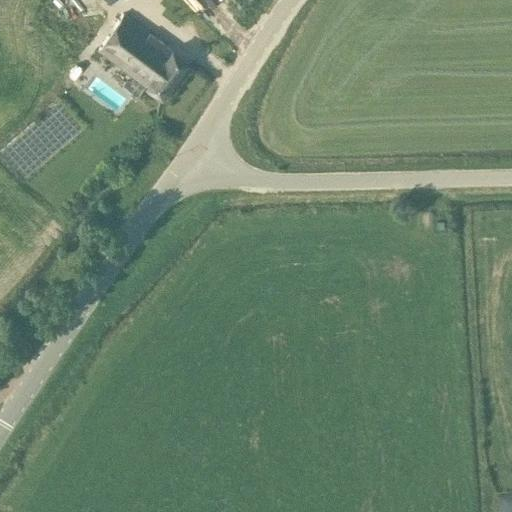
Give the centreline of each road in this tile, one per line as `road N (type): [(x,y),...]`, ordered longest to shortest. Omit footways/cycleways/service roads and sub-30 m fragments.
road 1 (unclassified): [(189,154),(228,175),(284,182),(511,179)]
road 2 (tertiary): [(4,424),(189,154)]
road 3 (tertiary): [(189,154),(291,0)]
